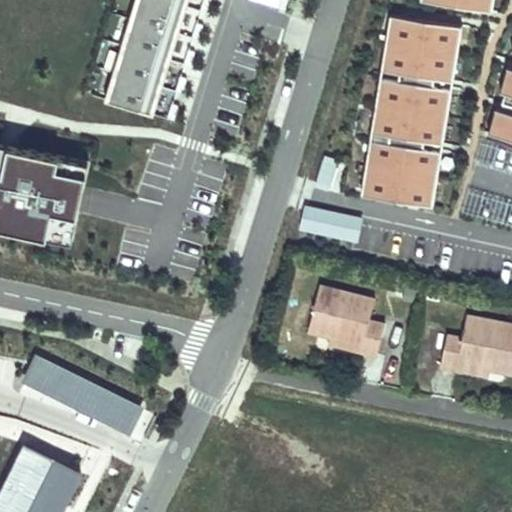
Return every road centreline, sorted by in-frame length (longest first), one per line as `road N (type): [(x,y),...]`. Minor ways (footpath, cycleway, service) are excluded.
road 1 (residential): [(226,355),(336,0)]
road 2 (residential): [(271,376),(511,426)]
road 3 (residential): [(0,290),(95,310),(226,355)]
road 4 (residential): [(148,511),(226,355)]
